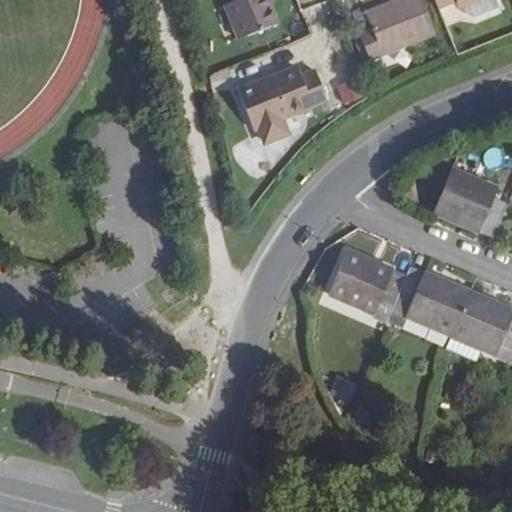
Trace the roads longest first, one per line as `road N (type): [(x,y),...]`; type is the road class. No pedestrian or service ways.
road 1 (residential): [(362,172),(277,286),(234,387),(198,511)]
road 2 (track): [(159,0),(244,359)]
road 3 (residential): [(511,273),(385,222),(362,172)]
road 4 (residential): [(511,88),(425,124),(362,172)]
